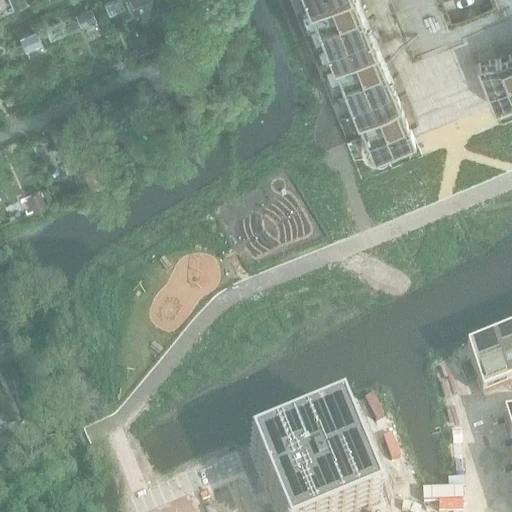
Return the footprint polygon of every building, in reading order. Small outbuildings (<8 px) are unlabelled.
[(23,0),(10,0),(14,9),(25,4),(23,0)] [(511,0),(310,0),(372,155),(414,138),(493,107),(511,99),(511,0)] [(90,8),(76,15),(81,26),(95,19),(90,8)] [(36,32),(21,39),(26,50),(41,43),(36,32)] [(39,192),(28,197),(34,211),(45,207),(39,192)] [(511,336),(492,346),(510,385),(511,384),(511,336)] [(469,365),(458,371),(467,385),(475,381),(483,395),(510,385),(492,346),(465,357),(469,365)] [(39,413),(26,419),(35,437),(48,431),(39,413)] [(268,458),(255,464),(266,492),(271,503),(274,511),(363,511),(369,510),(364,498),(376,493),(347,424),(334,429),(329,417),(263,445),(268,458)] [(511,417),(503,421),(503,422),(510,445),(511,444),(511,417)]
